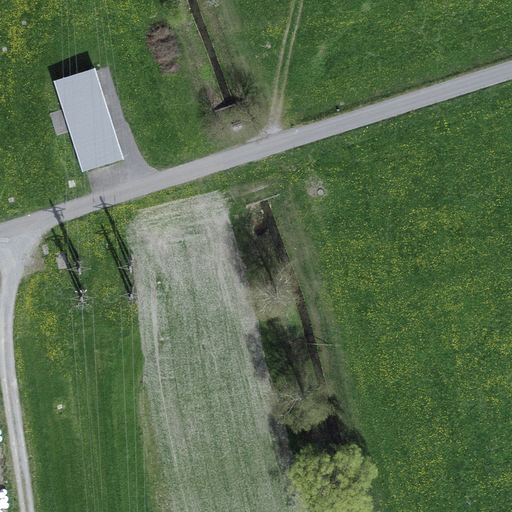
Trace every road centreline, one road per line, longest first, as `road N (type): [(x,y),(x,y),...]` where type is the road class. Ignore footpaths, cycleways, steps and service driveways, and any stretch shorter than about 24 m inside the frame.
road 1 (track): [(27,511),(2,331),(0,231)]
road 2 (track): [(264,146),(300,0)]
